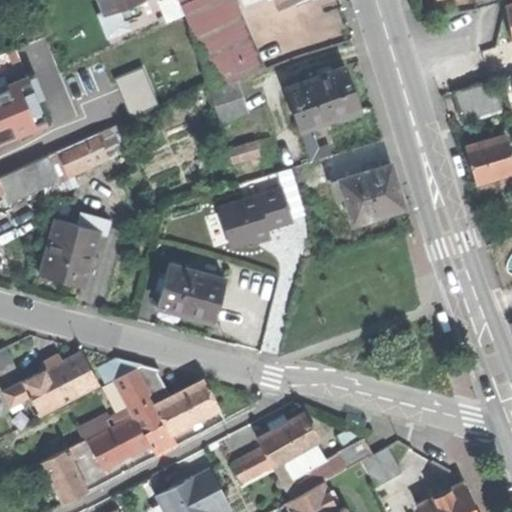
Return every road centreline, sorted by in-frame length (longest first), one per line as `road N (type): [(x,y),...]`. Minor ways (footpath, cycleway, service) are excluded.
road 1 (residential): [(0,306),(302,385),(511,428)]
road 2 (secondary): [(511,403),(379,0)]
